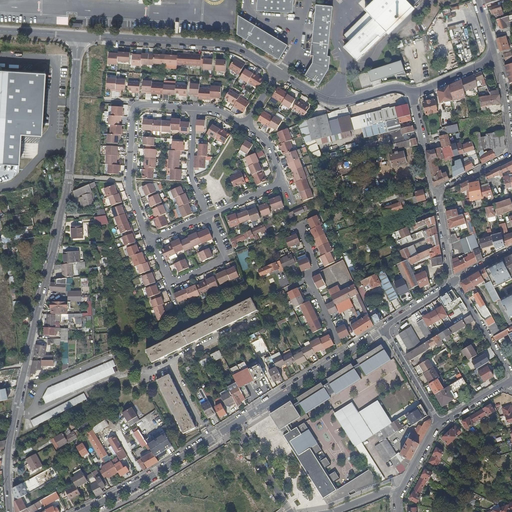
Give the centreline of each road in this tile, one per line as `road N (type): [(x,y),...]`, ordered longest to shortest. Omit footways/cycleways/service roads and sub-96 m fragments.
road 1 (residential): [(75,35),(66,195),(15,411),(10,511)]
road 2 (residential): [(75,35),(234,47),(277,73)]
road 3 (residential): [(194,107),(144,104),(133,111),(129,189),(150,240)]
road 4 (tertiary): [(235,423),(384,330)]
road 5 (tertiary): [(84,511),(235,423)]
road 6 (residential): [(207,215),(283,181),(267,141),(246,124)]
road 7 (residential): [(150,240),(170,283),(224,258),(207,215)]
road 8 (residential): [(277,73),(337,102),(393,87),(410,92)]
